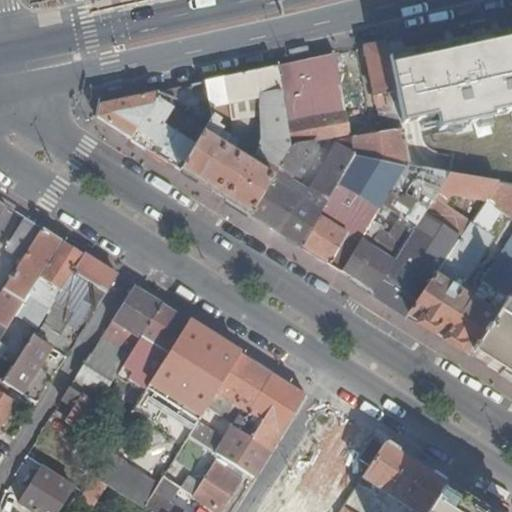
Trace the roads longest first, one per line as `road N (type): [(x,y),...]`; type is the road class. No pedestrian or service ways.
road 1 (tertiary): [(511,429),(0,108)]
road 2 (primary): [(0,93),(410,0)]
road 3 (tertiary): [(0,158),(338,373)]
road 4 (primary): [(241,0),(0,45)]
road 5 (tertiary): [(338,373),(511,483)]
road 6 (residential): [(338,373),(251,511)]
